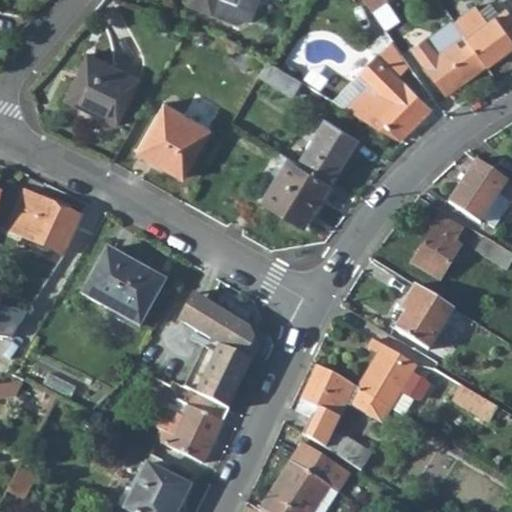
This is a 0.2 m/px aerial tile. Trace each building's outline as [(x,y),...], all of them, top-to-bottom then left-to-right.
[(186,0),(185,5),(236,25),(250,19),(257,0),(186,0)] [(373,0),(363,0),(372,12),(379,8),(373,0)] [(385,3),(379,8),(372,12),(382,26),(385,30),(397,21),(385,3)] [(480,11),(488,22),(498,14),(490,3),(480,11)] [(476,6),(454,22),(486,65),(511,45),(511,20),(504,10),(498,14),(488,22),(480,11),(476,6)] [(465,81),(486,65),(454,22),(452,19),(412,48),(443,90),(462,77),(465,81)] [(371,83),(346,108),(398,141),(429,108),(398,77),(410,65),(393,41),(392,40),(377,56),(360,72),(371,83)] [(226,55),(223,61),(244,71),(247,64),(254,67),(259,59),(242,50),(238,60),(234,58),(233,59),(226,55)] [(116,125),(139,79),(87,53),(64,99),(116,125)] [(271,63),(267,61),(258,75),(293,96),(301,81),(271,63)] [(462,77),(443,90),(446,94),(465,81),(462,77)] [(209,129),(164,103),(137,151),(182,177),(209,129)] [(324,119),(297,163),(330,182),(357,138),(324,119)] [(283,163),(287,157),(277,151),(273,158),(283,163)] [(309,211),(311,213),(330,182),(297,163),(287,157),(283,163),(261,200),(302,224),(309,211)] [(511,184),(476,161),(447,202),(480,224),(482,220),(499,194),(511,203),(511,184)] [(7,229),(64,255),(80,218),(23,193),(7,229)] [(499,194),(482,220),(494,228),(510,202),(499,194)] [(461,228),(439,215),(411,263),(439,280),(460,245),(453,241),(461,228)] [(511,259),(511,254),(483,237),(475,250),(506,269),(511,259)] [(138,273),(141,267),(106,248),(81,294),(139,326),(161,286),(138,273)] [(138,273),(161,286),(164,280),(141,267),(138,273)] [(453,308),(414,284),(398,310),(404,313),(394,329),(428,350),(453,308)] [(193,394),(228,410),(257,347),(248,327),(191,296),(176,323),(217,346),(193,394)] [(416,365),(373,339),(368,347),(379,353),(357,388),(359,389),(390,408),(403,415),(413,398),(413,399),(419,399),(426,386),(423,381),(411,374),(416,365)] [(336,375),(317,366),(296,410),(310,417),(314,419),(306,436),(360,470),(371,453),(346,437),(345,439),(331,433),(347,402),(354,386),(336,375)] [(151,376),(144,372),(139,381),(150,387),(155,379),(151,376)] [(461,385),(443,375),(435,389),(452,400),(461,385)] [(202,463),(228,410),(193,394),(169,383),(168,386),(159,381),(157,385),(159,386),(157,390),(178,400),(175,405),(169,402),(157,428),(160,430),(155,440),(202,463)] [(0,398),(16,396),(22,382),(0,384),(0,398)] [(497,407),(461,385),(452,400),(488,421),(497,407)] [(357,388),(354,386),(347,402),(350,404),(359,389),(357,388)] [(390,408),(359,389),(350,404),(381,422),(390,408)] [(85,421),(89,413),(80,409),(76,417),(85,421)] [(314,419),(310,417),(302,434),(306,436),(314,419)] [(122,427),(114,423),(111,430),(119,434),(122,427)] [(323,511),(348,475),(302,444),(260,509),(263,511),(323,511)] [(184,497),(190,486),(165,473),(170,464),(151,455),(146,464),(134,487),(123,509),(129,511),(170,511),(177,499),(184,497)] [(37,477),(19,468),(7,491),(25,500),(37,477)] [(128,483),(116,505),(123,509),(134,487),(128,483)] [(176,511),(184,497),(177,499),(170,511),(176,511)]
